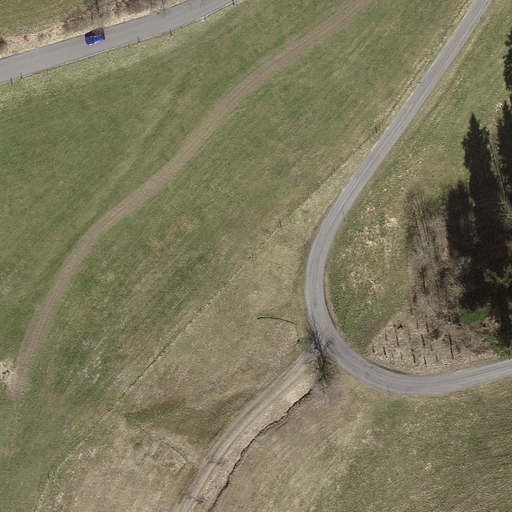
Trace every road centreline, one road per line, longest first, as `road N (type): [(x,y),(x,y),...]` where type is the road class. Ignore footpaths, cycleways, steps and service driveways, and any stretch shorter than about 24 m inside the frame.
road 1 (tertiary): [(511,368),(440,386),(399,383),(359,368),(330,341),(317,306),(315,272),(344,202),(486,0)]
road 2 (tertiary): [(217,0),(0,74)]
road 3 (track): [(330,341),(248,416),(182,511)]
